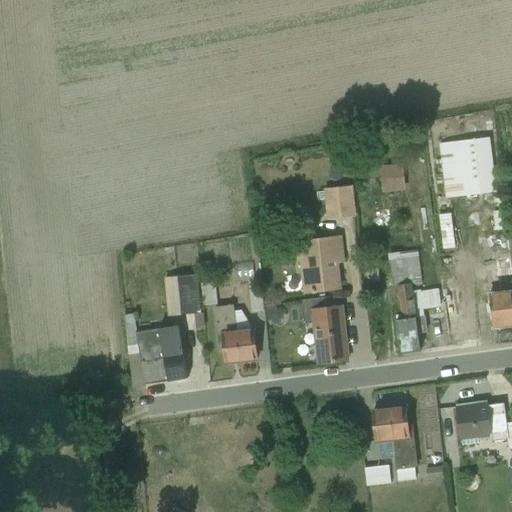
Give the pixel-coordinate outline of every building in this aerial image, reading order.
[(455,141),(456,198),(510,197),(509,140),(455,141)] [(349,188),(321,190),(322,218),(350,217),(349,188)] [(425,193),(398,201),(402,216),(430,208),(425,193)] [(508,216),(469,217),(470,253),(510,252),(508,216)] [(305,293),(346,290),(341,237),(300,240),(305,293)] [(403,256),(408,287),(437,282),(432,251),(403,256)] [(511,258),(511,251),(498,253),(503,287),(511,285),(511,258)] [(157,286),(158,270),(143,269),(142,285),(157,286)] [(206,314),(202,275),(183,277),(187,315),(206,314)] [(511,329),(511,291),(493,294),(498,331),(511,329)] [(317,366),(351,362),(345,306),(310,310),(317,366)] [(226,363),(260,361),(258,329),(238,331),(236,308),(222,309),(226,363)] [(307,312),(278,313),(278,334),(308,333),(307,312)] [(152,315),(139,315),(140,342),(153,342),(152,315)] [(403,355),(422,352),(418,317),(399,320),(403,355)] [(171,384),(191,381),(183,327),(163,330),(171,384)] [(378,441),(413,436),(408,401),(373,406),(378,441)] [(511,421),(503,422),(502,404),(487,406),(485,401),(452,406),(453,454),(459,454),(460,464),(480,463),(479,442),(505,442),(507,450),(511,449),(511,421)] [(387,465),(364,467),(366,486),(390,483),(387,465)] [(414,468),(395,469),(396,480),(415,480),(414,468)]
